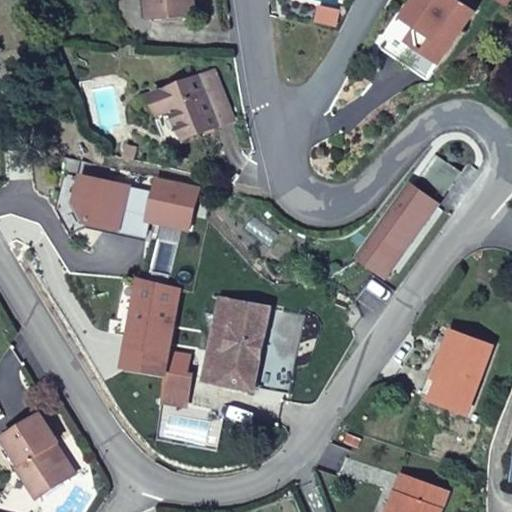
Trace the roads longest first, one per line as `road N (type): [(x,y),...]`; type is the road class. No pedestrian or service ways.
road 1 (residential): [(486,201),(281,471),(234,504),(182,501),(141,487)]
road 2 (residential): [(288,166),(293,201),(330,220),(373,197),(404,135),(434,114),(477,116),(498,157),(486,201)]
road 3 (residential): [(141,487),(0,265)]
road 4 (residential): [(365,0),(288,166)]
road 5 (residential): [(245,0),(269,122),(288,166)]
